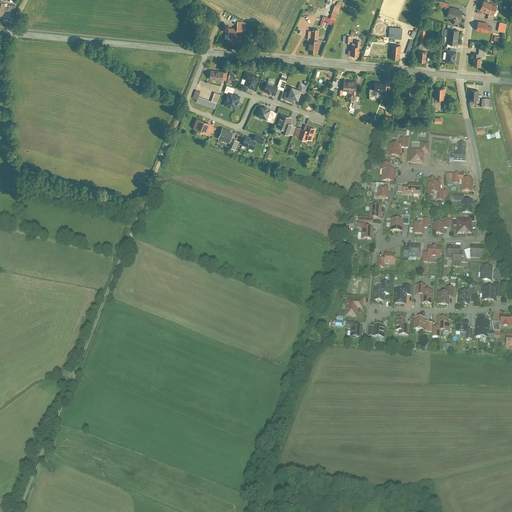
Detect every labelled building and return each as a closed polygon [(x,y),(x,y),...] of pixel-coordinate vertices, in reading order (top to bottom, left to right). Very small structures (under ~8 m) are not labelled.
[(480,1),(477,9),(492,15),(495,6),(480,1)] [(333,5),(328,20),(333,22),(339,8),(333,5)] [(444,17),(447,18),(446,22),(455,24),(456,20),(459,21),(461,11),(446,7),(444,17)] [(475,22),(473,31),(487,34),(489,26),(475,22)] [(495,32),(504,34),(507,24),(497,22),(495,32)] [(389,28),(389,37),(401,38),(402,28),(389,28)] [(444,29),(443,44),(454,45),(456,31),(444,29)] [(308,30),(306,51),(317,52),(319,31),(308,30)] [(227,34),(227,43),(240,43),(240,34),(227,34)] [(388,45),(388,59),(397,60),(397,45),(388,45)] [(418,50),(418,61),(426,62),(427,51),(418,50)] [(457,64),(458,51),(448,50),(447,63),(457,64)] [(470,56),(470,67),(478,67),(478,57),(470,56)] [(209,70),(208,79),(224,81),(225,72),(209,70)] [(254,88),(258,76),(246,72),(244,78),(246,79),(244,85),(254,88)] [(339,81),(339,91),(353,92),(354,82),(339,81)] [(277,86),(266,82),(263,91),(274,95),(277,86)] [(369,85),(370,94),(384,93),(383,84),(369,85)] [(302,90),(291,86),(288,96),(298,100),(302,90)] [(400,87),(401,100),(410,100),(409,87),(400,87)] [(431,89),(431,101),(441,101),(441,89),(431,89)] [(194,91),(191,99),(194,101),(194,103),(212,110),(215,104),(216,105),(219,95),(213,93),(210,101),(197,96),(198,92),(194,91)] [(468,91),(468,103),(476,103),(476,91),(468,91)] [(241,96),(229,92),(226,103),(241,108),(242,103),(239,102),(241,96)] [(383,93),(384,101),(392,100),(392,93),(383,93)] [(347,95),(345,102),(349,103),(347,113),(352,114),(356,99),(352,98),(353,96),(347,95)] [(264,107),(261,106),(257,116),(267,119),(268,117),(271,118),(274,111),(271,110),(271,109),(268,108),(268,107),(264,106),(264,107)] [(295,127),(287,124),(290,117),(281,114),(276,126),(284,129),(283,131),(292,135),(295,127)] [(195,118),(191,129),(207,134),(211,123),(195,118)] [(292,135),(292,136),(306,141),(307,139),(312,140),(314,134),(313,133),(315,129),(305,126),(304,130),(300,128),(300,129),(295,127),(292,135)] [(220,129),(216,138),(228,143),(232,133),(220,129)] [(263,139),(254,135),(252,140),(261,144),(263,139)] [(242,136),(239,145),(252,150),(256,141),(242,136)] [(230,139),(226,148),(233,150),(237,142),(230,139)] [(427,143),(408,143),(408,164),(418,164),(418,154),(427,154),(427,143)] [(386,145),(386,158),(395,158),(395,144),(386,145)] [(448,154),(448,163),(464,163),(464,146),(455,146),(455,154),(448,154)] [(388,164),(379,164),(379,172),(380,172),(380,182),(382,182),(391,182),(391,170),(388,171),(388,164)] [(446,193),(437,193),(437,180),(425,180),(425,195),(434,195),(434,201),(446,201),(446,193)] [(459,193),(471,194),(471,181),(459,181),(459,193)] [(401,186),(401,196),(416,196),(416,186),(401,186)] [(375,199),(385,199),(386,188),(375,188),(375,199)] [(459,215),(469,215),(469,201),(459,201),(459,215)] [(367,207),(368,220),(380,219),(379,207),(367,207)] [(441,220),(441,231),(445,231),(450,231),(450,221),(441,220)] [(455,220),(456,235),(471,234),(470,220),(455,220)] [(387,221),(387,232),(397,232),(397,221),(387,221)] [(410,224),(410,235),(419,235),(419,224),(410,224)] [(430,224),(430,236),(439,236),(439,224),(430,224)] [(358,228),(359,242),(371,241),(370,227),(358,228)] [(399,251),(399,259),(417,259),(417,246),(404,246),(404,251),(399,251)] [(423,249),(423,259),(437,259),(437,249),(423,249)] [(444,259),(449,258),(449,264),(458,263),(457,249),(443,250),(444,259)] [(466,250),(466,259),(479,259),(479,250),(466,250)] [(380,254),(380,258),(376,258),(375,271),(382,271),(382,266),(393,266),(393,254),(380,254)] [(479,267),(478,281),(488,281),(488,268),(479,267)] [(412,286),(411,296),(419,297),(419,286),(412,286)] [(480,289),(480,302),(490,302),(489,289),(480,289)] [(421,305),(429,305),(429,292),(421,292),(421,305)] [(456,294),(456,307),(464,307),(464,294),(456,294)] [(361,310),(361,301),(344,301),(343,317),(354,317),(355,309),(361,310)] [(492,332),(493,332),(493,339),(498,339),(498,326),(509,326),(509,316),(498,316),(498,323),(492,323),(492,332)] [(431,323),(421,324),(421,318),(411,318),(412,332),(420,332),(420,335),(431,335),(431,323)] [(446,318),(435,318),(435,328),(431,328),(432,338),(438,338),(438,330),(446,330),(446,318)] [(392,332),(398,332),(398,337),(407,337),(407,326),(403,326),(403,320),(392,320),(392,332)] [(474,330),(474,337),(485,337),(485,322),(474,322),(474,330)] [(452,323),(451,333),(465,334),(465,323),(452,323)] [(371,325),(371,338),(383,339),(384,325),(371,325)] [(344,338),(359,338),(359,326),(344,326),(344,338)] [(504,344),(503,350),(511,349),(511,336),(504,336),(504,344)]
